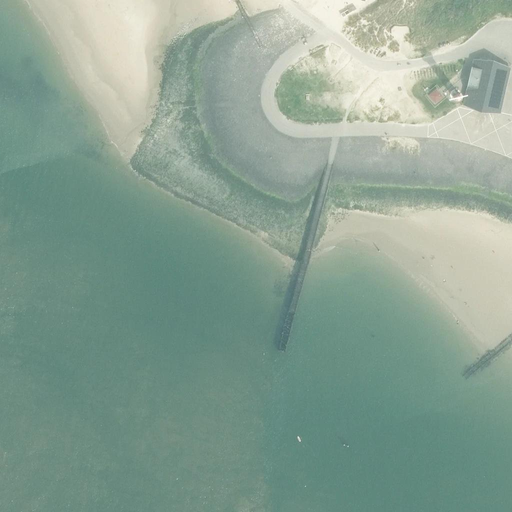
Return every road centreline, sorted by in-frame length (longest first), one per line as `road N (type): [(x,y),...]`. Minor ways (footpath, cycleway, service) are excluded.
road 1 (unclassified): [(324,35),(270,80),(269,109),(283,127),(467,135),(497,130),(511,112)]
road 2 (unclassified): [(511,36),(385,67),(324,35)]
